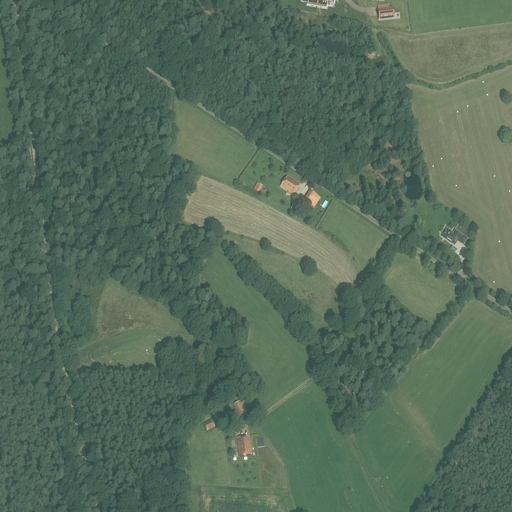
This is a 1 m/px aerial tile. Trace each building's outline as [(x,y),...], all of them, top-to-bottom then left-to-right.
[(380,10),(378,10),(379,19),(394,17),(392,8),(388,9),(387,5),(380,6),(380,10)] [(288,176),(281,186),(293,195),(300,184),(288,176)] [(263,186),(258,183),(253,190),(259,192),(263,186)] [(313,193),(306,203),(313,209),(320,198),(313,193)] [(295,203),(291,209),(299,215),(298,217),(300,219),(301,218),(306,210),(303,209),(304,208),(295,203)] [(467,239),(459,233),(455,231),(453,233),(450,231),(447,228),(445,232),(442,237),(453,244),(455,240),(457,241),(457,240),(463,244),(467,239)] [(240,401),(234,404),(241,415),(246,412),(240,401)] [(215,427),(211,420),(204,424),(207,430),(215,427)] [(249,436),(237,438),(239,456),(251,454),(249,436)]
